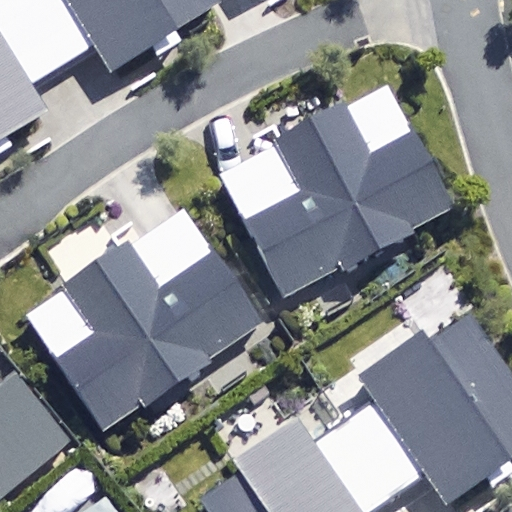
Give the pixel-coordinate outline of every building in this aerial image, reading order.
[(220,20),(208,0),(69,0),(119,81),(220,20)] [(0,155),(47,126),(0,49),(0,155)] [(363,170),(345,130),(283,158),(309,213),(252,239),(283,305),(409,246),(403,233),(448,213),(417,145),(363,170)] [(0,253),(50,218),(20,176),(0,189),(0,253)] [(135,268),(78,304),(105,344),(62,373),(104,435),(152,401),(162,415),(211,381),(202,368),(259,329),(217,267),(161,306),(135,268)] [(351,344),(384,392),(375,398),(381,407),(310,456),(302,445),(209,511),(400,511),(436,487),(453,510),(511,468),(511,392),(470,332),(428,362),(395,314),(351,344)] [(68,456),(15,390),(0,402),(0,510),(1,511),(68,456)]
